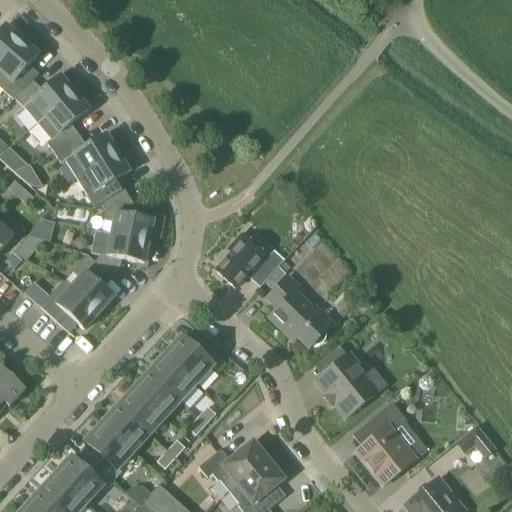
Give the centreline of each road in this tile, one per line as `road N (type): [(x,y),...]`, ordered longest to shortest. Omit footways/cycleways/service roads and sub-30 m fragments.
road 1 (residential): [(178,282),(195,218),(183,185),(109,66),(40,0)]
road 2 (residential): [(363,511),(302,432),(277,368),(178,282)]
road 3 (unclassified): [(416,0),(424,38),(511,111)]
road 4 (residential): [(77,390),(178,282)]
